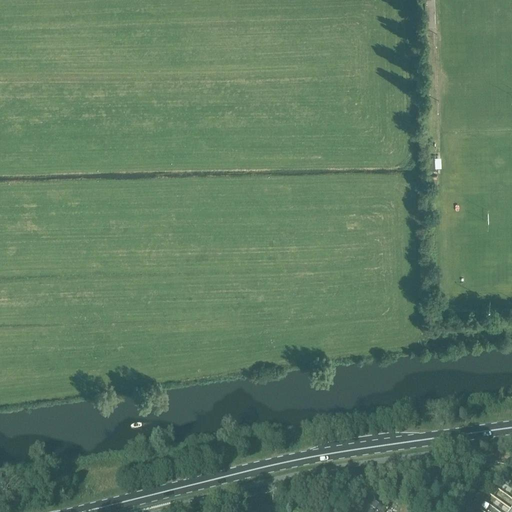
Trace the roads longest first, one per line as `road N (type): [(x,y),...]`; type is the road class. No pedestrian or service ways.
road 1 (track): [(0,394),(511,329)]
road 2 (primary): [(83,511),(317,455),(511,428)]
